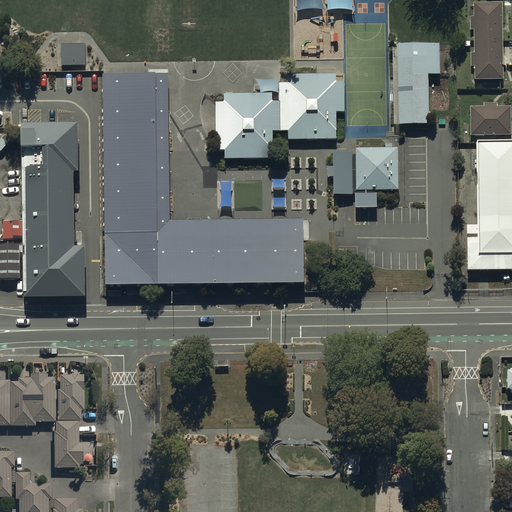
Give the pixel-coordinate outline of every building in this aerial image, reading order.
[(503,83),(502,5),(473,5),(473,19),(470,19),(470,33),(474,32),(475,56),(471,56),(471,69),(475,69),(475,83),(503,83)] [(291,30),(131,32),(132,57),(291,55),(291,30)] [(440,80),(440,48),(396,48),(397,130),(428,130),(428,80),(440,80)] [(341,87),(335,87),(335,76),(286,78),(287,88),(278,88),(278,105),(279,136),(288,136),(288,144),(335,143),(334,115),(342,115),(341,87)] [(156,77),(105,78),(108,292),(305,289),(305,233),(158,235),(156,77)] [(279,136),(278,105),(271,105),(271,96),(225,97),(225,106),(216,106),(217,154),(225,153),(226,162),(272,161),(271,136),(279,136)] [(510,139),(511,109),(497,109),(497,106),(483,106),(483,109),(470,109),(470,138),(510,139)] [(81,126),(21,127),(24,297),(86,297),(85,249),(76,249),(75,177),(81,177),(81,126)] [(479,227),(467,227),(468,274),(511,273),(511,145),(478,146),(479,227)] [(399,192),(399,149),(355,150),(356,193),(399,192)] [(439,156),(439,164),(434,164),(434,190),(447,190),(447,164),(447,156),(439,156)] [(12,385),(11,430),(12,430),(12,431),(36,431),(36,427),(56,427),(57,382),(49,382),(49,380),(32,379),(32,383),(19,383),(19,386),(12,385)] [(59,393),(59,424),(82,425),(82,415),(85,415),(86,380),(62,379),(61,393),(59,393)] [(0,430),(11,430),(12,385),(2,385),(2,382),(0,382),(0,430)] [(80,426),(57,426),(57,436),(55,436),(55,472),(80,472),(80,469),(84,469),(84,448),(80,448),(80,426)] [(51,437),(43,437),(43,456),(51,456),(51,437)] [(0,502),(12,502),(12,471),(16,471),(16,455),(0,455),(0,502)] [(190,507),(190,467),(178,467),(178,486),(180,486),(180,507),(190,507)] [(194,502),(203,502),(202,480),(213,480),(213,470),(193,471),(194,502)] [(30,477),(16,477),(17,503),(20,503),(20,511),(49,511),(49,504),(53,504),(53,488),(31,488),(30,477)] [(79,511),(79,502),(55,503),(55,511),(79,511)] [(203,511),(203,502),(194,502),(194,511),(203,511)]
